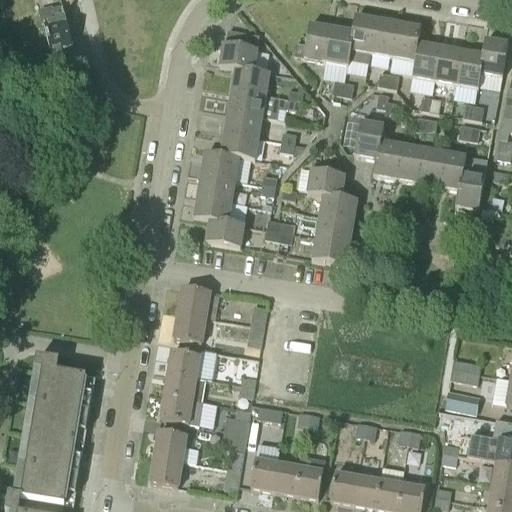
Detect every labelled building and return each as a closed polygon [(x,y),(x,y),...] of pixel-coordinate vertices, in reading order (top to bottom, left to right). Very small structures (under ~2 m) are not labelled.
[(41,16),(52,61),(66,58),(65,54),(72,52),(62,11),(41,16)] [(371,59),(377,25),(355,21),(352,37),(354,37),(350,55),(352,56),(371,59)] [(393,63),(399,29),(377,25),(371,59),(393,63)] [(326,67),(332,33),(309,29),(306,49),(297,48),(294,62),(326,67)] [(415,67),(418,49),(421,33),(399,29),(393,63),(415,67)] [(354,37),(352,37),(332,33),(326,67),(349,71),(352,56),(350,55),(354,37)] [(219,72),(235,75),(235,74),(253,77),(253,76),(259,45),(245,43),(243,52),(223,49),(219,72)] [(480,78),(481,78),(502,82),(508,48),(485,44),(482,60),(483,60),(480,78)] [(435,86),(441,52),(418,49),(415,67),(412,82),(435,86)] [(456,90),(462,56),(441,52),(435,86),(456,90)] [(481,78),(480,78),(483,60),(482,60),(462,56),(456,90),(478,94),(481,78)] [(235,75),(231,95),(266,101),(269,79),(253,76),(253,77),(235,74),(235,75)] [(378,91),(387,93),(390,79),(380,77),(378,91)] [(390,79),(387,93),(397,95),(399,81),(390,79)] [(332,99),(342,101),(344,87),(335,86),(332,99)] [(344,87),(342,101),(351,103),(354,89),(344,87)] [(288,105),(266,101),(231,95),(228,116),(262,122),(277,125),(279,113),(300,117),(302,107),(288,105)] [(290,95),(288,105),(302,107),(304,97),(290,95)] [(377,120),(385,121),(387,108),(389,100),(379,99),(376,112),(379,113),(377,120)] [(429,116),(431,103),(422,101),(420,114),(429,116)] [(431,103),(429,116),(437,118),(440,104),(431,103)] [(511,107),(506,107),(503,122),(511,123),(511,107)] [(387,108),(385,121),(394,122),(397,109),(387,108)] [(462,122),(472,124),(475,110),(465,109),(462,122)] [(475,110),(472,124),(481,125),(483,112),(475,110)] [(262,122),(228,116),(224,138),(259,143),(262,122)] [(416,135),(425,137),(428,124),(418,122),(416,135)] [(511,123),(503,122),(498,154),(511,156),(511,151),(511,145),(507,145),(508,135),(511,136),(511,123)] [(428,124),(425,137),(435,138),(437,125),(428,124)] [(377,165),(380,147),(381,147),(384,131),(360,127),(354,161),(375,165),(377,165)] [(458,142),(468,144),(471,131),(460,129),(458,142)] [(471,131),(468,144),(477,146),(479,132),(471,131)] [(259,143),(224,138),(220,160),(239,163),(255,165),(259,143)] [(281,147),(295,149),(296,140),(283,138),(281,147)] [(295,149),(281,147),(279,157),(293,159),(295,149)] [(401,151),(381,147),(380,147),(377,165),(375,165),(373,180),(395,184),(401,151)] [(417,188),(422,154),(401,151),(395,184),(417,188)] [(438,192),(444,158),(422,154),(417,188),(438,192)] [(511,156),(498,154),(496,163),(510,165),(511,156)] [(239,163),(220,160),(205,158),(201,180),(235,186),(238,166),(254,169),(255,165),(239,163)] [(459,195),(462,178),(464,179),(467,162),(444,158),(438,192),(458,195),(459,195)] [(312,166),(307,196),(341,202),(345,181),(325,178),(326,169),(312,166)] [(507,187),(509,177),(494,175),(493,185),(507,187)] [(462,178),(459,195),(458,195),(455,212),(479,216),(484,182),(464,179),(462,178)] [(235,186),(201,180),(197,202),(232,207),(235,186)] [(262,191),(275,193),(277,183),(264,181),(262,191)] [(275,193),(262,191),(261,199),(274,202),(275,193)] [(296,205),(298,196),(283,193),(281,202),(296,205)] [(357,205),(341,202),(307,196),(306,199),(323,202),(319,222),(353,228),(357,205)] [(232,207),(197,202),(194,224),(209,226),(209,225),(228,228),(228,227),(232,207)] [(353,228),(319,222),(315,243),(349,249),(353,228)] [(209,225),(209,226),(206,248),(240,253),(244,229),(228,227),(228,228),(209,225)] [(281,228),(277,227),(270,226),(268,226),(267,235),(279,237),(281,228)] [(295,230),(281,228),(279,237),(293,239),(295,230)] [(483,238),(505,242),(507,232),(485,228),(483,238)] [(265,244),(278,246),(279,237),(267,235),(265,244)] [(293,239),(279,237),(278,246),(292,248),(293,239)] [(505,242),(483,238),(481,247),(503,251),(505,242)] [(349,249),(315,243),(312,265),(346,271),(349,249)] [(208,253),(208,263),(238,264),(239,255),(208,253)] [(491,272),(493,262),(479,260),(477,270),(491,272)] [(182,292),(178,318),(206,323),(210,297),(182,292)] [(252,310),(249,330),(264,333),(267,312),(252,310)] [(206,323),(178,318),(173,344),(201,348),(206,323)] [(449,359),(453,337),(346,318),(342,339),(412,351),(409,365),(436,370),(439,357),(449,359)] [(264,333),(249,330),(246,351),(261,353),(264,333)] [(171,357),(168,379),(196,383),(199,361),(171,357)] [(18,511),(63,511),(69,511),(72,511),(94,384),(57,378),(59,366),(36,363),(34,375),(42,376),(18,511)] [(453,365),(452,374),(479,379),(480,370),(453,365)] [(479,379),(452,374),(450,384),(477,389),(479,379)] [(205,384),(196,383),(168,379),(164,401),(201,407),(205,384)] [(242,381),(241,390),(255,393),(256,383),(242,381)] [(255,393),(241,390),(239,400),(253,402),(255,393)] [(311,392),(310,412),(364,415),(365,394),(311,392)] [(475,420),(479,402),(449,397),(445,414),(447,415),(475,420)] [(201,407),(164,401),(160,424),(198,430),(201,407)] [(391,402),(388,421),(437,427),(440,409),(391,402)] [(282,414),(258,411),(256,424),(280,428),(282,414)] [(226,422),(223,437),(247,441),(249,425),(251,416),(236,413),(235,423),(226,422)] [(306,433),(309,419),(300,417),(297,431),(306,433)] [(309,419),(306,433),(315,434),(318,420),(309,419)] [(354,440),(364,442),(366,428),(357,427),(354,440)] [(366,428),(364,442),(373,444),(376,430),(366,428)] [(398,447),(408,449),(410,435),(400,434),(398,447)] [(410,435),(408,449),(418,450),(420,437),(410,435)] [(158,436),(154,462),(182,466),(186,440),(158,436)] [(247,441),(223,437),(221,453),(230,455),(227,474),(242,476),(246,455),(247,441)] [(511,446),(500,444),(496,467),(511,470),(511,446)] [(445,449),(444,459),(457,461),(459,451),(445,449)] [(457,461),(444,459),(442,468),(456,470),(457,461)] [(302,461),(300,474),(295,501),(318,504),(325,465),(302,461)] [(182,466),(154,462),(150,488),(178,493),(182,466)] [(251,493),(273,497),(278,470),(255,466),(251,493)] [(511,470),(496,467),(492,490),(511,492),(511,470)] [(278,470),(273,497),(295,501),(300,474),(278,470)] [(242,476),(227,474),(223,494),(238,496),(242,476)] [(330,506),(353,510),(358,483),(335,479),(330,506)] [(479,496),(481,487),(457,483),(441,480),(440,489),(454,492),(479,496)] [(358,483),(353,510),(362,511),(375,511),(380,487),(358,483)] [(380,487),(375,511),(398,511),(402,491),(380,487)] [(511,511),(511,492),(492,490),(488,511),(491,511),(511,511)] [(402,491),(398,511),(421,511),(425,495),(402,491)] [(437,493),(436,503),(449,505),(450,496),(437,493)] [(447,511),(449,505),(436,503),(434,511),(447,511)]
